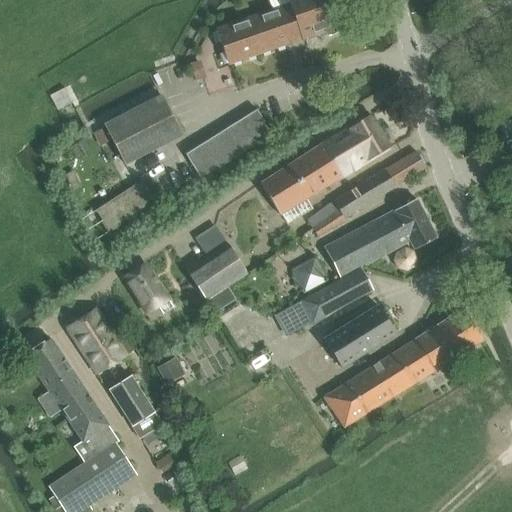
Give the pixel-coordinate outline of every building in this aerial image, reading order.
[(288,0),(290,4),(216,30),(228,66),(323,33),(327,36),(336,33),(337,28),(341,26),(331,0),(288,0)] [(190,66),(195,81),(204,78),(199,63),(190,66)] [(72,103),(65,89),(50,96),(57,111),(72,103)] [(161,96),(104,125),(125,165),(181,136),(161,96)] [(256,110),(185,154),(200,179),(272,135),(256,110)] [(370,115),(322,145),(342,177),(390,149),(370,115)] [(98,142),(109,136),(106,129),(94,134),(98,142)] [(322,145),(260,185),(261,186),(279,215),(281,214),(287,225),(313,210),(306,199),(342,177),(322,145)] [(415,152),(386,170),(396,187),(425,169),(415,152)] [(317,214),(307,221),(312,229),(339,211),(344,219),(345,219),(396,187),(386,170),(334,203),(317,214)] [(143,184),(98,213),(103,221),(101,222),(106,230),(108,229),(108,230),(110,229),(111,231),(122,224),(120,222),(154,200),(143,184)] [(416,199),(325,247),(341,278),(410,242),(414,250),(436,239),(416,199)] [(339,211),(312,229),(318,238),(340,223),(340,224),(345,220),(345,219),(344,219),(339,211)] [(206,301),(247,274),(228,246),(187,273),(206,301)] [(397,253),(394,261),(398,268),(406,271),(413,267),(415,259),(411,252),(404,249),(397,253)] [(145,264),(123,278),(146,315),(158,307),(163,314),(174,308),(169,301),(145,264)] [(359,270),(275,315),(287,337),(371,292),(359,270)] [(234,299),(226,288),(212,298),(219,308),(234,299)] [(378,307),(323,341),(341,368),(395,334),(378,307)] [(126,355),(117,343),(95,309),(67,327),(67,330),(97,375),(126,356),(126,355)] [(463,310),(324,398),(344,428),(482,341),(463,310)] [(117,343),(126,355),(135,349),(127,336),(117,343)] [(107,426),(108,426),(50,339),(25,356),(82,442),(107,426)] [(171,361),(158,368),(166,382),(179,374),(171,361)] [(130,377),(110,391),(132,426),(140,439),(161,425),(153,413),(130,377)] [(85,464),(49,488),(64,511),(88,511),(92,510),(90,507),(86,502),(133,471),(115,444),(118,442),(107,426),(82,442),(74,448),(85,464)] [(240,456),(227,463),(235,476),(247,469),(240,456)]
